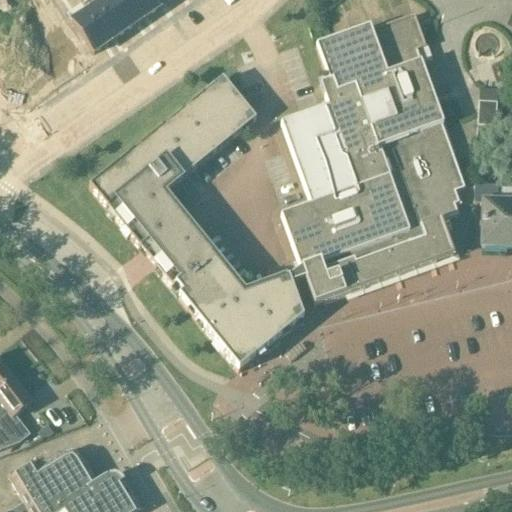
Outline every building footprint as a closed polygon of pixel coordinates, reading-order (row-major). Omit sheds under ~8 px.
[(48,0),(39,0),(47,11),(53,6),(48,0)] [(125,0),(107,0),(104,3),(126,35),(142,24),(125,0)] [(149,0),(125,0),(142,24),(158,12),(149,0)] [(104,3),(88,14),(110,46),(126,35),(104,3)] [(53,6),(47,11),(54,22),(61,17),(53,6)] [(7,12),(0,16),(0,43),(19,30),(7,12)] [(88,14),(71,25),(93,57),(110,46),(88,14)] [(315,50),(320,62),(328,85),(319,88),(327,110),(280,127),(309,208),(280,219),(297,266),(300,275),(310,272),(323,308),(418,274),(417,271),(433,265),(431,260),(444,255),(434,227),(439,225),(456,219),(452,209),(457,207),(453,196),(463,192),(451,158),(441,129),(442,129),(415,55),(425,51),(424,48),(413,19),(370,35),(369,31),(329,45),(315,50)] [(19,30),(0,43),(0,69),(32,47),(19,30)] [(70,31),(64,35),(71,46),(78,42),(70,31)] [(78,42),(71,46),(79,57),(85,53),(78,42)] [(32,47),(0,69),(12,87),(44,65),(32,47)] [(44,65),(12,87),(25,106),(57,84),(44,65)] [(181,184),(176,178),(250,118),(229,92),(224,86),(216,93),(213,90),(188,109),(191,113),(184,119),(181,115),(168,126),(171,129),(164,135),(161,132),(138,150),(141,154),(134,159),(131,156),(120,165),(124,169),(116,175),(113,171),(88,191),(107,213),(111,210),(118,219),(114,223),(123,234),(126,231),(132,238),(129,241),(139,254),(146,263),(154,272),(237,376),(302,324),(288,283),(258,294),(243,299),(234,287),(201,247),(195,239),(194,240),(187,231),(180,221),(178,218),(177,219),(178,220),(174,224),(152,197),(157,194),(163,202),(164,201),(162,199),(181,184)] [(478,105),(476,128),(494,129),(496,106),(478,105)] [(511,251),(511,194),(495,194),(496,189),(475,189),(474,205),(481,206),(479,250),(511,251)] [(0,366),(0,392),(12,383),(0,366)] [(31,408),(12,383),(0,392),(0,452),(1,454),(19,447),(29,439),(26,434),(15,420),(31,408)] [(44,445),(53,437),(47,428),(37,436),(44,445)] [(110,478),(108,479),(96,486),(80,459),(78,456),(76,455),(73,454),(70,453),(69,453),(66,454),(64,455),(62,457),(63,457),(38,472),(35,467),(9,482),(23,506),(13,511),(139,511),(120,481),(119,480),(116,478),(112,478),(110,478)]
